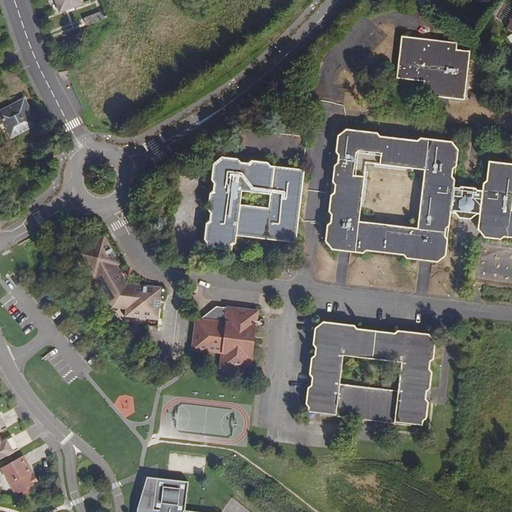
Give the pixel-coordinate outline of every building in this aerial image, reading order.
[(101,0),(100,0),(82,0),(77,2),(80,9),(101,0)] [(424,82),(422,95),(437,97),(449,99),(464,100),(470,51),(457,50),(457,43),(401,36),(396,78),(424,82)] [(17,82),(4,88),(7,93),(15,89),(19,96),(23,94),(17,82)] [(4,88),(0,90),(0,114),(4,122),(26,110),(19,96),(15,89),(7,93),(4,88)] [(436,106),(441,106),(437,140),(443,140),(447,107),(448,107),(449,99),(437,97),(436,106)] [(511,174),(488,171),(487,180),(483,183),(482,191),(477,190),(475,188),(461,186),(459,188),(454,188),(455,179),(452,176),(453,169),(457,166),(459,150),(452,142),(437,140),(421,138),(417,140),(380,136),(377,133),(346,129),(338,136),(336,152),(336,153),(335,165),(334,166),(332,182),(335,185),(334,193),(331,195),(329,212),(328,224),(327,225),(325,241),(332,250),(363,254),(366,251),(404,256),(406,259),(437,262),(446,256),(448,239),(445,236),(446,229),(450,226),(451,211),(454,211),(459,218),(470,220),(477,214),(479,215),(477,229),(484,238),(501,240),(504,237),(511,238),(511,174)] [(237,236),(296,243),(305,170),(271,166),(268,162),(252,161),(248,163),(241,162),(238,159),(222,157),(214,164),(212,180),(214,183),(213,191),(210,193),(208,210),(209,211),(207,223),(206,223),(204,239),(207,243),(206,248),(232,251),(233,246),(236,243),(237,236)] [(127,315),(157,319),(161,288),(127,284),(125,281),(132,278),(124,265),(118,269),(116,266),(119,264),(104,237),(77,252),(92,279),(96,277),(113,306),(128,308),(127,315)] [(280,258),(278,271),(288,272),(290,259),(280,258)] [(220,307),(217,306),(200,319),(208,320),(209,317),(216,311),(219,312),(220,307)] [(251,371),(258,311),(220,307),(219,312),(216,311),(209,317),(208,320),(200,319),(196,319),(192,349),(222,353),(220,368),(251,371)] [(428,401),(429,389),(430,389),(432,372),(430,369),(430,362),(434,359),(436,342),(429,334),(398,330),(394,333),(357,328),(355,325),(323,321),(315,328),(313,344),(316,348),(315,355),(311,358),(309,375),(310,375),(309,387),(308,387),(306,404),(309,407),(308,412),(320,413),(320,415),(411,426),(411,424),(423,425),(423,421),(427,418),(429,401),(428,401)] [(96,417),(104,409),(83,388),(75,396),(96,417)] [(0,431),(9,427),(2,415),(0,415),(0,431)] [(0,459),(21,448),(14,436),(6,440),(6,444),(2,442),(0,438),(0,459)] [(30,466),(23,452),(0,464),(15,491),(38,479),(33,470),(31,472),(28,467),(30,466)] [(187,511),(191,480),(146,475),(142,511),(187,511)]
